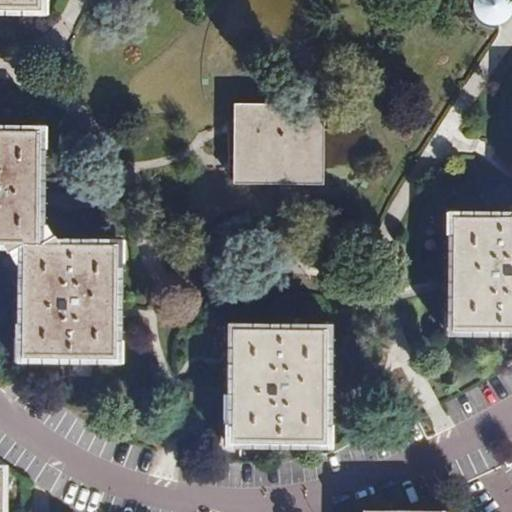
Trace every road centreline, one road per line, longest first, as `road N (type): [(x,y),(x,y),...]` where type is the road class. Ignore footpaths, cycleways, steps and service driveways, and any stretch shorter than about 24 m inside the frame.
road 1 (residential): [(0,414),(72,459),(159,496),(246,502),(267,511)]
road 2 (residential): [(267,511),(511,415)]
